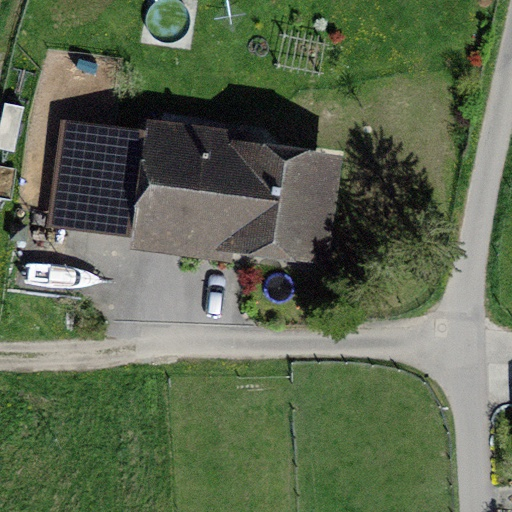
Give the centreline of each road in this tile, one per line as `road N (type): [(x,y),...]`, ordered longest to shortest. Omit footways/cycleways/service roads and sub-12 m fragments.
road 1 (track): [(462,345),(0,351)]
road 2 (track): [(462,345),(511,87)]
road 3 (residential): [(471,511),(462,345)]
